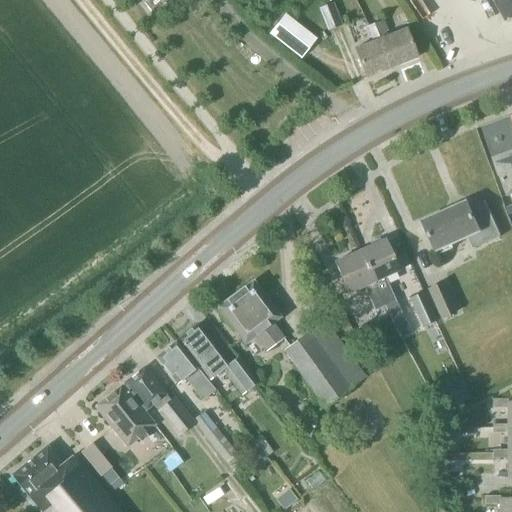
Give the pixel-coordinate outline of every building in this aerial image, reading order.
[(511,0),(495,0),(507,21),(511,18),(511,0)] [(329,30),(341,25),(333,4),(321,9),(329,30)] [(284,15),(269,35),(301,59),(316,39),(284,15)] [(384,33),(386,32),(388,31),(384,20),(368,26),(371,30),(375,29),(391,68),(416,58),(405,29),(386,37),(384,33)] [(391,68),(375,29),(371,30),(368,26),(364,28),(368,39),(370,39),(372,42),(354,49),(366,78),(391,68)] [(511,121),(491,126),(494,145),(511,141),(511,121)] [(511,157),(497,164),(509,196),(511,194),(511,157)] [(467,203),(423,222),(436,251),(468,237),(480,232),(485,244),(501,237),(486,202),(470,209),(467,203)] [(384,307),(385,307),(395,302),(384,278),(398,271),(384,240),(359,251),(384,307)] [(376,310),(384,307),(359,251),(334,263),(348,294),(365,287),(376,310)] [(252,282),(217,308),(245,344),(255,336),(266,351),(283,338),(272,323),(279,318),(252,282)] [(456,313),(443,282),(427,289),(440,320),(456,313)] [(409,298),(422,327),(436,321),(423,292),(409,298)] [(366,378),(325,321),(283,351),(324,408),(366,378)] [(382,346),(368,322),(357,328),(371,353),(382,346)] [(238,357),(229,364),(197,325),(178,340),(211,380),(224,369),(244,394),(258,382),(238,357)] [(215,391),(206,380),(175,342),(156,358),(177,384),(185,378),(203,401),(215,391)] [(174,396),(170,400),(144,368),(124,383),(146,409),(152,404),(157,409),(157,410),(177,437),(195,423),(174,396)] [(122,385),(95,407),(127,447),(154,425),(122,385)] [(463,388),(452,394),(458,406),(470,399),(463,388)] [(511,427),(511,401),(507,401),(507,400),(492,400),(492,408),(507,408),(507,425),(507,427),(511,427)] [(241,459),(203,411),(193,420),(230,467),(241,459)] [(441,434),(453,434),(453,421),(441,421),(441,434)] [(511,452),(511,427),(507,427),(507,425),(492,425),(492,433),(507,433),(507,450),(507,452),(511,452)] [(261,462),(275,451),(263,436),(249,447),(261,462)] [(452,439),(441,439),(441,451),(453,451),(452,439)] [(123,511),(76,454),(62,465),(46,447),(11,475),(41,511),(39,511),(123,511)] [(511,478),(511,452),(507,452),(507,450),(492,450),(492,459),(507,459),(507,478),(511,478)] [(100,478),(108,488),(117,481),(109,471),(100,478)] [(247,485),(254,479),(247,471),(240,476),(247,485)] [(296,502),(288,491),(275,501),(283,511),(296,502)] [(511,511),(511,498),(499,498),(499,496),(484,496),(484,505),(499,505),(498,511),(511,511)]
